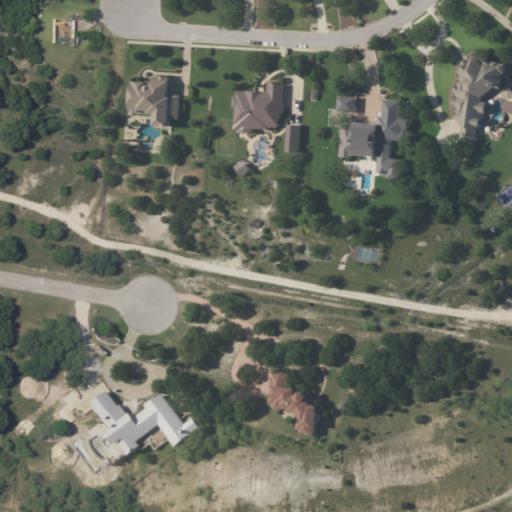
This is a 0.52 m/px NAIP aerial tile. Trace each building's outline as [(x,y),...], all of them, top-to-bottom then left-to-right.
[(62,32),(54,31),(54,23),(63,24),(62,32)] [(499,61),(504,62),(503,72),(500,71),(499,87),(493,86),(480,96),(485,96),(483,111),(481,126),(476,125),(475,134),(458,133),(459,125),(452,114),(455,111),(453,109),(455,107),(449,100),(455,95),(451,89),(456,83),(455,81),(458,79),(456,76),(458,74),(456,69),(462,65),(460,61),(466,57),(472,53),(480,63),(482,61),(487,56),(490,60),(490,59),(497,60),(497,61),(499,61)] [(133,81),(132,114),(157,115),(156,126),(171,126),(172,118),(180,119),(181,95),(170,95),(170,76),(155,76),(154,82),(133,81)] [(284,84),(268,83),(268,92),(238,90),(236,128),(281,131),(284,84)] [(357,98),(356,113),(338,112),(339,97),(357,98)] [(503,98),(511,99),(511,111),(501,110),(503,98)] [(375,157),(352,156),(352,159),(341,158),(343,126),(354,126),(354,124),(378,125),(379,117),(383,117),(384,100),(403,101),(401,118),(409,119),(408,130),(406,130),(405,141),(392,141),(391,160),(402,160),(401,181),(389,180),(389,174),(378,174),(379,158),(375,157)] [(287,152),(298,152),(299,124),(288,124),(287,152)] [(294,390),(293,397),(296,398),(299,395),(304,395),(306,400),(306,401),(310,407),(316,408),(317,410),(315,428),(316,428),(315,436),(313,436),(313,437),(299,436),(299,433),(296,432),(297,425),(301,422),(296,415),(288,415),(289,412),(280,411),(280,412),(275,411),(272,407),(272,405),(268,405),(270,388),(269,388),(270,380),(271,380),(272,373),(276,374),(276,373),(289,375),(287,390),(294,390)] [(123,410),(127,415),(128,415),(132,420),(146,410),(143,406),(151,401),(151,402),(161,395),(184,425),(192,420),(198,429),(174,447),(158,426),(135,443),(139,448),(127,457),(118,445),(116,445),(115,444),(112,446),(105,436),(108,434),(107,432),(110,430),(91,403),(94,401),(93,399),(100,393),(102,395),(106,392),(118,407),(120,406),(123,410)]
